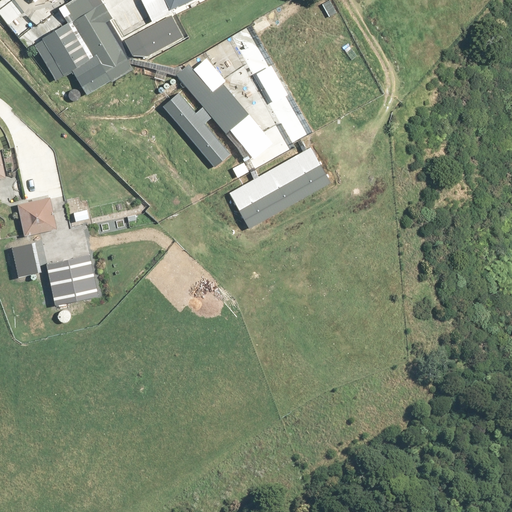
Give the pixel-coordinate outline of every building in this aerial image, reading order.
[(116,80),(136,67),(94,0),(71,0),(60,8),(66,17),(33,37),(58,78),(74,68),(89,92),(114,77),(116,80)] [(168,0),(174,9),(191,0),(168,0)] [(171,12),(125,37),(134,53),(147,54),(183,34),(171,12)] [(184,84),(162,101),(213,164),(229,151),(211,130),(222,121),(228,128),(251,110),(224,77),(213,85),(191,58),(174,72),(184,84)] [(312,143),(231,189),(252,226),(333,179),(312,143)] [(3,149),(0,149),(0,227),(3,227),(0,215),(0,201),(5,200),(0,180),(0,177),(9,175),(3,149)] [(58,228),(53,194),(22,197),(26,232),(58,228)] [(100,296),(92,255),(50,263),(58,305),(100,296)]
